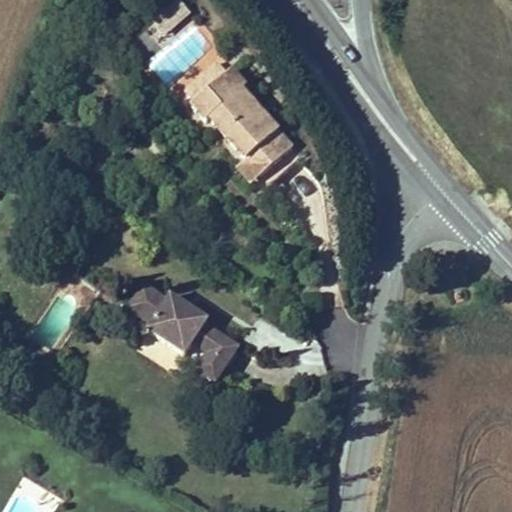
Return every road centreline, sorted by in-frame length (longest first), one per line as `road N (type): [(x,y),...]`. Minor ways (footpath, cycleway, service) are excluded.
road 1 (residential): [(347,511),(393,249),(442,192)]
road 2 (tertiary): [(277,0),(442,192)]
road 3 (tertiary): [(442,192),(370,80)]
